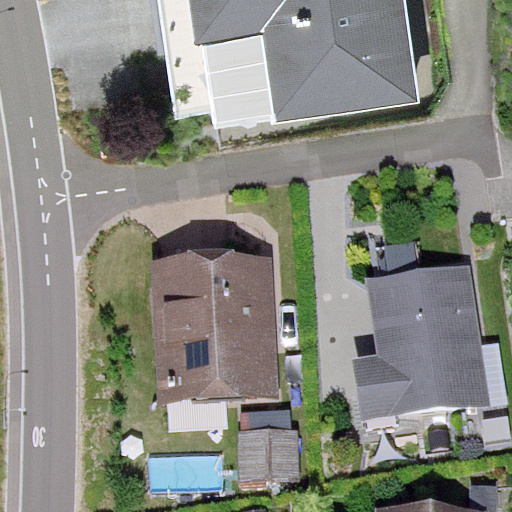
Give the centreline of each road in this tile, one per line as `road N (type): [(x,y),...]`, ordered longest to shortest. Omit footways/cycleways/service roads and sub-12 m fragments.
road 1 (residential): [(41,195),(489,139)]
road 2 (unclassified): [(41,195),(50,511)]
road 3 (unclassified): [(11,0),(41,195)]
